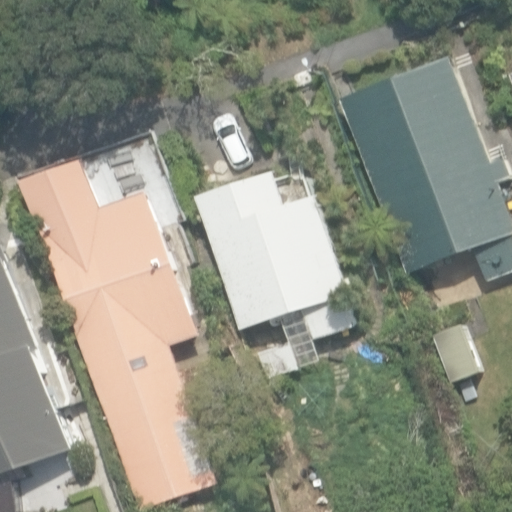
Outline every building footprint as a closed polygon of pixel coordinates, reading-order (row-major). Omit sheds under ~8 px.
[(480,251),(491,284),(511,276),(511,194),(508,183),(511,181),(511,157),(499,161),(464,59),(348,100),(410,275),(480,251)] [(31,181),(139,511),(224,483),(179,343),(201,336),(154,193),(110,207),(95,160),(31,181)] [(249,329),(265,381),(322,363),(316,343),(360,329),(350,297),(356,295),(325,197),(294,207),(283,174),(201,200),(242,331),(249,329)] [(0,511),(21,511),(11,475),(86,453),(54,347),(48,349),(21,259),(11,262),(5,241),(0,242),(0,511)] [(448,329),(464,379),(488,372),(486,365),(491,363),(483,338),(477,340),(471,322),(448,329)]
